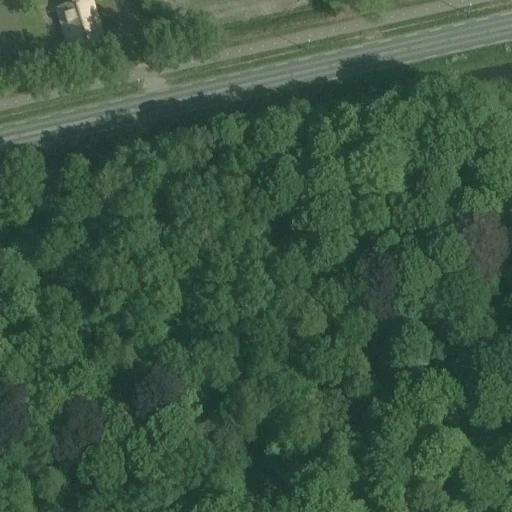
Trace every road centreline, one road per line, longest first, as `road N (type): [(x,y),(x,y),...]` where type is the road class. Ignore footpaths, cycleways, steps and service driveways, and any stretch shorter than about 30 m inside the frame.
road 1 (primary): [(511,27),(0,141)]
road 2 (unclassified): [(0,428),(205,436),(241,456),(286,511)]
road 3 (track): [(282,507),(511,338)]
